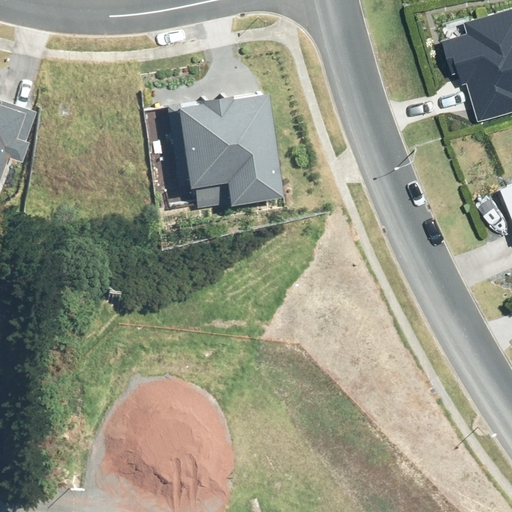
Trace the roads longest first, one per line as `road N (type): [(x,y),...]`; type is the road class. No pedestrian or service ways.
road 1 (residential): [(511,417),(434,284),(393,190),(330,0)]
road 2 (residential): [(213,0),(96,13),(7,0)]
